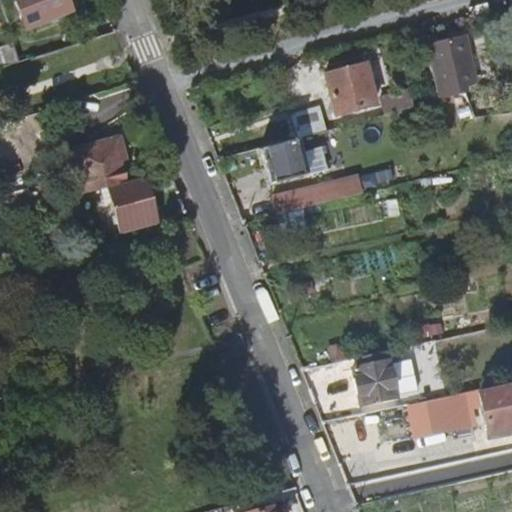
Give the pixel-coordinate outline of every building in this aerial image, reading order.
[(67,15),(62,0),(8,0),(18,29),(67,15)] [(0,47),(0,68),(16,64),(10,45),(0,47)] [(451,54),(451,58),(453,68),(468,66),(465,51),(451,54)] [(472,82),(468,66),(453,68),(451,58),(435,61),(442,92),(460,88),(459,86),(472,82)] [(365,67),(324,76),(333,114),(374,106),(365,67)] [(134,106),(129,87),(112,92),(117,111),(134,106)] [(321,104),(291,112),(298,137),(327,129),(321,104)] [(298,139),(260,148),(266,169),(273,167),(277,183),(307,175),(298,139)] [(71,187),(73,198),(107,188),(126,183),(121,165),(127,163),(120,141),(72,154),(77,176),(82,175),(84,183),(71,187)] [(273,167),(266,169),(270,184),(277,183),(273,167)] [(149,195),(177,188),(170,171),(126,183),(107,188),(118,231),(157,220),(149,195)] [(274,198),(278,214),(301,208),(297,192),(274,198)] [(390,362),(354,368),(360,404),(396,398),(390,362)] [(511,388),(477,394),(486,438),(507,434),(506,427),(511,426),(511,388)]
